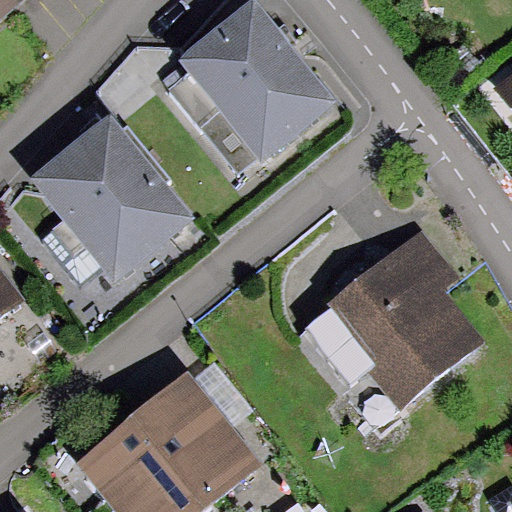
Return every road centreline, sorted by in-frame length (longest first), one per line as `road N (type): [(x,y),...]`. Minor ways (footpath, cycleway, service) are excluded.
road 1 (residential): [(415,107),(0,447)]
road 2 (residential): [(0,151),(142,0)]
road 3 (residential): [(511,252),(415,107)]
road 4 (residential): [(415,107),(332,0)]
